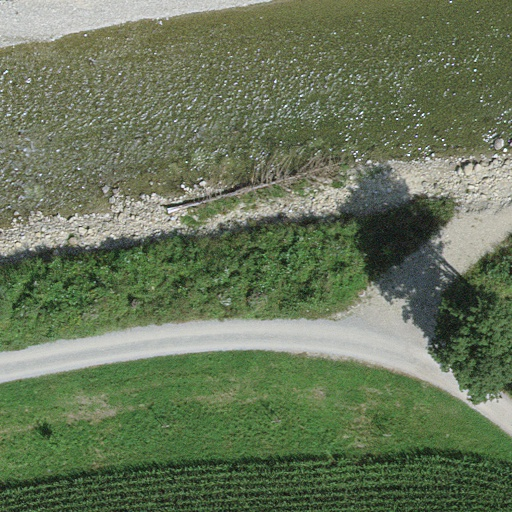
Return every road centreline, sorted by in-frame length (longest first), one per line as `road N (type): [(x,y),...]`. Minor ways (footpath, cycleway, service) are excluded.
road 1 (track): [(0,367),(234,333),(368,342)]
road 2 (track): [(368,342),(458,378),(511,418)]
